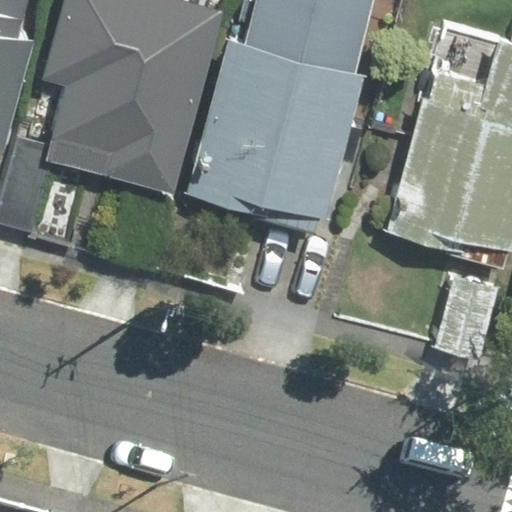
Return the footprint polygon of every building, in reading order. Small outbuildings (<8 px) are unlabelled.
[(176,182),(225,1),(223,0),(67,0),(48,70),(70,75),(50,141),(14,131),(0,180),(0,219),(28,226),(49,147),(176,182)] [(251,31),(245,29),(203,182),(268,200),(267,206),(331,223),(337,202),(348,204),(387,61),(379,58),(385,33),(326,17),(322,35),(255,16),(251,31)] [(0,135),(31,27),(0,17),(0,135)] [(425,92),(389,220),(446,236),(444,243),(501,259),(507,238),(511,239),(511,33),(501,31),(487,82),(436,68),(429,92),(425,92)] [(172,193),(122,179),(104,248),(154,261),(172,193)] [(501,279),(457,267),(438,337),(480,350),(501,279)]
